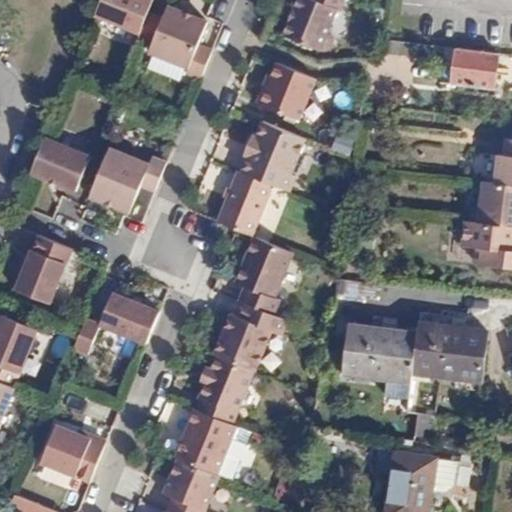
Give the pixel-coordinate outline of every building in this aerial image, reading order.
[(158,3),(150,0),(108,0),(101,20),(144,38),(141,44),(156,50),(166,25),(152,18),(158,3)] [(297,0),(284,36),(321,51),(322,48),(325,50),(330,48),(335,39),(332,33),(329,32),(338,10),(340,11),(344,0),(297,0)] [(206,40),(166,25),(156,50),(153,55),(191,71),(190,76),(205,82),(217,55),(203,49),(206,40)] [(502,58),(460,53),(455,89),(497,95),(502,58)] [(271,92),(267,91),(260,108),(303,126),(320,83),(281,67),(271,92)] [(252,160),(245,176),(277,188),(294,195),(299,180),(295,178),(311,143),(267,125),(260,140),(257,138),(249,158),(252,160)] [(162,144),(124,128),(104,176),(142,193),(154,165),(168,172),(180,143),(166,137),(162,144)] [(90,156),(46,137),(32,172),(76,190),(90,156)] [(503,158),(500,186),(511,188),(511,147),(510,159),(503,158)] [(222,225),(256,239),(277,188),(245,176),(242,174),(222,225)] [(488,185),(482,224),(511,227),(511,188),(500,186),(488,185)] [(511,227),(482,224),(468,223),(466,247),(482,249),(480,266),(511,269),(511,227)] [(38,234),(32,248),(16,288),(51,303),(68,262),(73,248),(38,234)] [(243,304),(246,305),(286,322),(292,307),(287,305),(307,260),(258,240),(240,286),(249,289),(243,304)] [(162,314),(116,295),(103,326),(150,345),(162,314)] [(217,358),(221,359),(258,374),(268,378),(284,338),(294,343),(301,328),(286,322),(246,305),(240,319),(235,316),(217,358)] [(0,382),(15,389),(19,390),(43,331),(7,317),(0,332),(0,382)] [(91,357),(103,326),(90,322),(78,352),(91,357)] [(414,374),(420,334),(352,326),(345,374),(390,382),(389,391),(412,393),(414,374)] [(421,328),(420,334),(414,374),(458,380),(458,390),(482,395),(489,337),(421,328)] [(205,401),(199,412),(236,427),(258,374),(221,359),(203,401),(205,401)] [(0,422),(15,389),(0,382),(0,422)] [(408,410),(405,432),(429,435),(431,413),(408,410)] [(199,412),(179,461),(222,477),(241,429),(236,427),(199,412)] [(105,443),(56,423),(41,460),(90,480),(105,443)] [(428,511),(437,458),(392,450),(384,511),(428,511)] [(176,499),(171,511),(207,511),(222,477),(179,461),(171,480),(176,483),(170,496),(176,499)] [(55,511),(18,496),(16,502),(26,511),(55,511)]
